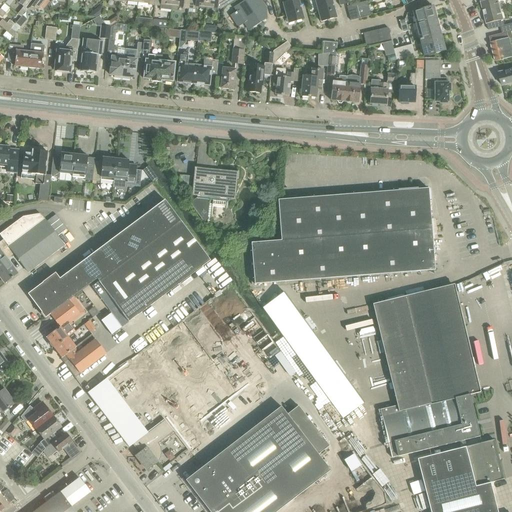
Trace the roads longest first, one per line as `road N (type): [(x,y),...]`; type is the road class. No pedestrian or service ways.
road 1 (residential): [(355,134),(328,116),(0,83)]
road 2 (primary): [(355,134),(0,97)]
road 3 (unclassified): [(101,446),(0,313)]
road 4 (residential): [(288,35),(307,37),(432,0)]
